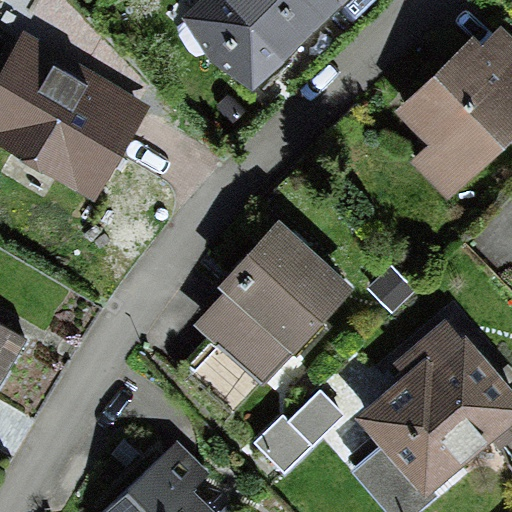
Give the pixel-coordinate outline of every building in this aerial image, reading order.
[(208,0),(197,12),(277,87),(359,0),(208,0)] [(511,11),(508,8),(409,104),(487,185),(511,161),(511,11)] [(171,126),(42,31),(0,88),(0,139),(104,216),(171,126)] [(379,283),(300,214),(206,320),(285,390),(379,283)] [(0,407),(52,328),(0,294),(0,407)] [(511,361),(472,318),(366,416),(447,503),(511,442),(511,361)] [(237,511),(175,447),(108,511),(237,511)]
